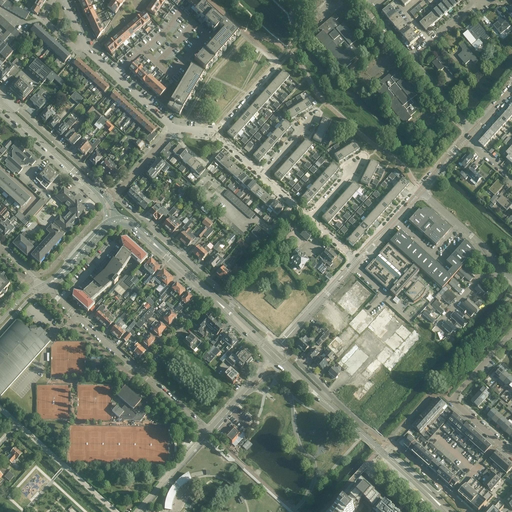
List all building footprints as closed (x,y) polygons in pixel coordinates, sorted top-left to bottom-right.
[(121,5),(113,0),(112,0),(110,4),(118,10),(121,5)] [(195,12),(203,2),(200,0),(198,0),(193,6),(196,10),(194,12),(195,12)] [(452,0),(448,0),(446,2),(452,9),(457,5),(452,0)] [(162,8),(152,1),(149,6),(158,11),(160,7),(161,8),(162,8)] [(43,5),(37,2),(34,7),(40,10),(43,5)] [(89,2),(81,6),(83,10),(83,11),(91,7),(91,6),(89,2)] [(203,2),(195,12),(215,31),(219,27),(224,31),(198,60),(197,59),(196,59),(196,58),(194,60),(205,70),(238,34),(224,21),(223,22),(208,8),(209,8),(209,7),(203,2)] [(446,2),(442,5),(448,13),(452,9),(446,2)] [(118,10),(110,4),(107,8),(115,14),(118,10)] [(442,5),(438,9),(444,16),(448,13),(442,5)] [(158,11),(149,6),(146,10),(155,16),(158,11)] [(382,13),(386,17),(393,11),(390,6),(382,13)] [(40,10),(34,7),(31,12),(37,15),(40,10)] [(91,7),(83,11),(85,15),(94,11),(91,7)] [(496,9),(503,18),(493,26),(501,35),(504,31),(510,26),(504,19),(506,17),(498,7),(496,9)] [(438,9),(433,13),(439,20),(444,16),(438,9)] [(94,11),(85,15),(87,20),(96,16),(94,11)] [(393,11),(386,17),(389,21),(397,15),(393,11)] [(143,13),(139,16),(148,26),(151,22),(143,13)] [(433,13),(429,16),(435,24),(439,20),(433,13)] [(350,63),(359,54),(351,45),(357,40),(343,24),(340,26),(336,21),(338,19),(335,15),(316,30),(320,34),(316,38),(344,71),(351,64),(350,63)] [(397,15),(389,21),(393,25),(400,19),(397,15)] [(96,16),(87,20),(90,24),(90,25),(100,20),(100,19),(98,20),(96,16)] [(148,26),(139,16),(136,20),(143,28),(146,25),(147,26),(148,26)] [(429,16),(424,20),(430,27),(435,24),(429,16)] [(400,19),(393,25),(396,29),(404,23),(400,19)] [(100,20),(90,25),(92,29),(102,24),(100,20)] [(143,28),(136,20),(132,23),(138,31),(142,28),(143,28)] [(424,20),(420,24),(426,31),(430,27),(424,20)] [(102,24),(92,29),(97,40),(110,21),(102,24)] [(138,31),(132,23),(128,26),(134,34),(138,31)] [(404,23),(396,29),(400,34),(407,27),(404,23)] [(30,31),(35,36),(41,30),(36,25),(30,31)] [(468,31),(463,36),(476,50),(482,45),(478,40),(481,37),(485,42),(489,38),(478,25),(469,32),(468,31)] [(134,34),(128,26),(124,30),(130,37),(134,34)] [(407,27),(400,34),(403,38),(411,31),(407,27)] [(46,34),(41,30),(35,36),(40,40),(46,34)] [(130,37),(124,30),(120,33),(127,41),(130,37)] [(411,31),(403,38),(406,42),(414,35),(411,31)] [(0,55),(7,48),(15,39),(13,37),(10,35),(8,33),(7,32),(0,39),(0,55)] [(127,41),(120,33),(116,37),(123,44),(127,41)] [(51,39),(46,34),(40,40),(45,45),(51,39)] [(414,35),(406,42),(410,46),(418,39),(414,35)] [(123,44),(116,37),(112,40),(119,48),(123,44)] [(55,43),(51,39),(45,45),(50,49),(55,43)] [(119,48),(112,40),(108,43),(116,53),(117,52),(115,51),(119,48)] [(60,48),(55,43),(50,49),(55,54),(60,48)] [(116,53),(108,43),(104,47),(113,56),(116,53)] [(0,67),(0,68),(3,65),(13,53),(7,48),(0,55),(0,67)] [(65,52),(60,48),(55,54),(60,58),(65,52)] [(467,48),(458,56),(466,65),(469,62),(469,61),(471,60),(474,64),(478,61),(475,57),(467,48)] [(17,69),(21,64),(23,62),(20,60),(25,54),(23,52),(12,64),(17,69)] [(65,52),(60,58),(65,63),(70,57),(65,52)] [(441,56),(432,63),(440,72),(445,68),(447,70),(446,70),(451,76),(455,72),(441,56)] [(28,69),(37,59),(34,57),(26,66),(28,69)] [(74,65),(79,70),(83,65),(78,60),(74,65)] [(40,64),(36,61),(31,66),(27,71),(31,74),(35,69),(40,64)] [(133,73),(140,64),(137,61),(129,70),(133,73)] [(24,66),(21,64),(17,69),(12,64),(11,65),(8,63),(6,66),(8,67),(6,68),(0,75),(0,80),(1,81),(4,84),(11,76),(13,79),(24,66)] [(34,77),(44,67),(40,64),(35,69),(31,74),(34,77)] [(137,76),(143,70),(139,66),(141,65),(140,64),(133,73),(137,76)] [(89,69),(83,65),(79,70),(84,75),(89,69)] [(204,74),(191,66),(190,68),(192,70),(172,102),(171,101),(167,107),(180,115),(204,74)] [(38,81),(47,70),(44,67),(34,77),(38,81)] [(94,74),(89,69),(84,75),(89,79),(94,74)] [(410,117),(420,109),(412,99),(418,95),(404,78),(401,80),(396,75),(399,73),(396,69),(378,84),(381,88),(377,92),(405,125),(412,119),(410,117)] [(51,74),(47,70),(38,81),(42,84),(46,79),(51,74)] [(140,80),(147,73),(143,70),(137,76),(140,80)] [(283,72),(279,77),(285,82),(289,78),(283,72)] [(144,83),(150,77),(147,73),(140,80),(144,83)] [(99,78),(94,74),(89,79),(94,84),(99,78)] [(148,87),(154,80),(150,77),(144,83),(148,87)] [(285,82),(279,77),(275,81),(281,87),(285,82)] [(23,101),(33,90),(19,78),(9,89),(23,101)] [(104,83),(99,78),(94,84),(99,88),(104,83)] [(152,90),(158,83),(154,80),(148,87),(152,90)] [(281,87),(275,81),(271,85),(277,91),(281,87)] [(109,88),(104,83),(99,88),(104,93),(109,88)] [(156,94),(162,87),(158,83),(152,90),(156,94)] [(277,91),(271,85),(267,90),(273,96),(277,91)] [(160,97),(166,90),(162,87),(156,94),(160,97)] [(40,97),(44,93),(41,90),(30,101),(33,104),(36,107),(35,107),(39,110),(46,102),(40,97)] [(273,96),(267,90),(263,94),(269,100),(273,96)] [(75,93),(70,98),(78,105),(83,99),(75,93)] [(110,98),(115,103),(113,105),(113,104),(110,108),(107,111),(108,111),(120,98),(115,93),(110,98)] [(269,100),(263,94),(259,99),(265,104),(269,100)] [(125,102),(120,98),(108,111),(109,112),(112,109),(112,110),(117,104),(120,108),(125,102)] [(265,104),(259,99),(255,103),(261,109),(265,104)] [(307,100),(301,103),(306,111),(311,107),(307,100)] [(130,107),(125,102),(120,108),(125,112),(123,114),(120,117),(121,117),(130,107)] [(261,109),(255,103),(251,108),(257,113),(261,109)] [(301,103),(296,107),(301,114),(306,111),(301,103)] [(49,112),(52,108),(50,106),(46,110),(47,110),(40,117),(45,122),(52,115),(49,112)] [(88,117),(94,110),(90,106),(84,113),(88,117)] [(135,111),(130,107),(121,117),(122,119),(127,113),(130,116),(128,118),(127,117),(125,120),(126,121),(125,121),(126,122),(135,111)] [(296,107),(291,110),(296,117),(301,114),(296,107)] [(257,113),(251,108),(247,112),(253,118),(257,113)] [(291,110),(287,113),(286,113),(291,120),(296,117),(291,110)] [(99,119),(102,116),(96,111),(93,114),(99,119)] [(140,116),(135,111),(126,122),(127,123),(132,118),(135,121),(130,126),(131,127),(140,116)] [(511,117),(511,115),(507,111),(503,116),(509,121),(511,117)] [(253,118),(247,112),(243,116),(249,122),(253,118)] [(57,121),(59,118),(56,116),(54,118),(48,124),(53,129),(59,123),(57,121)] [(145,121),(140,116),(131,127),(132,128),(137,123),(141,126),(145,121)] [(249,122),(243,116),(239,121),(245,127),(249,122)] [(509,121),(503,116),(501,119),(498,116),(496,118),(504,125),(509,121)] [(323,118),(321,124),(328,127),(331,122),(323,118)] [(504,125),(496,118),(494,119),(497,122),(495,125),(500,130),(504,125)] [(104,125),(110,132),(115,127),(108,121),(104,125)] [(150,125),(145,121),(141,126),(146,130),(150,125)] [(245,127),(239,121),(235,125),(241,131),(245,127)] [(284,121),(280,126),(287,132),(291,127),(284,121)] [(63,124),(57,132),(57,133),(59,135),(59,134),(61,136),(68,128),(70,125),(68,123),(65,126),(63,124)] [(328,127),(321,124),(318,129),(326,133),(328,127)] [(156,130),(150,125),(146,130),(150,135),(146,140),(150,143),(157,136),(153,132),(156,130)] [(241,131),(235,125),(231,130),(238,135),(241,131)] [(252,129),(251,129),(250,128),(249,129),(250,130),(250,131),(254,134),(256,132),(258,130),(254,125),(252,127),(254,129),(253,129),(252,129)] [(500,130),(495,125),(491,130),(496,135),(500,130)] [(280,126),(276,130),(283,136),(287,132),(280,126)] [(326,133),(318,129),(315,134),(323,138),(326,133)] [(496,135),(491,130),(489,132),(486,129),(484,131),(492,139),(496,135)] [(66,140),(69,142),(75,136),(73,134),(74,132),(72,130),(65,138),(66,139),(66,140)] [(238,135),(231,130),(227,134),(233,140),(238,135)] [(276,130),(272,135),(279,141),(283,136),(276,130)] [(492,139),(484,131),(482,133),(485,136),(483,139),(488,144),(492,139)] [(323,138),(315,134),(312,140),(320,144),(323,138)] [(272,135),(269,139),(275,145),(279,141),(272,135)] [(75,136),(69,142),(72,145),(73,144),(74,145),(81,138),(79,136),(77,138),(75,136)] [(123,143),(123,144),(127,147),(131,143),(127,140),(123,136),(117,142),(121,145),(123,143)] [(82,141),(76,148),(78,149),(77,150),(80,152),(89,142),(87,140),(86,141),(84,139),(82,140),(82,141)] [(275,145),(269,139),(265,144),(271,149),(275,145)] [(488,144),(483,139),(479,143),(484,148),(488,144)] [(89,142),(80,152),(83,155),(84,154),(85,156),(88,153),(90,154),(101,143),(97,140),(93,145),(89,142)] [(138,140),(136,143),(134,141),(132,143),(141,151),(145,146),(138,140)] [(9,141),(3,147),(6,150),(12,143),(9,141)] [(306,141),(302,145),(308,151),(312,146),(306,141)] [(247,144),(256,152),(254,149),(252,147),(253,146),(249,142),(247,144)] [(355,142),(349,146),(354,153),(359,149),(355,142)] [(32,166),(36,161),(27,153),(25,154),(23,153),(25,151),(16,143),(11,148),(14,150),(12,152),(12,158),(11,159),(9,157),(5,162),(7,164),(5,166),(14,174),(16,172),(18,174),(22,169),(20,167),(21,166),(27,166),(29,164),(32,166)] [(170,143),(160,154),(167,160),(169,157),(173,153),(176,149),(170,143)] [(250,149),(251,149),(253,151),(255,153),(256,152),(247,144),(246,146),(250,149)] [(271,149),(265,144),(261,148),(267,154),(271,149)] [(308,151),(302,145),(298,150),(304,155),(308,151)] [(349,146),(345,148),(344,146),(343,146),(344,149),(349,156),(354,153),(349,146)] [(178,147),(176,149),(173,153),(177,157),(183,151),(178,147)] [(99,156),(102,152),(98,148),(95,151),(97,153),(90,161),(95,166),(101,159),(99,156)] [(267,154),(261,148),(257,153),(263,158),(267,154)] [(344,149),(339,152),(344,159),(349,156),(344,149)] [(304,155),(298,150),(294,154),(300,160),(304,155)] [(183,151),(177,157),(182,161),(187,155),(183,151)] [(339,163),(344,159),(339,152),(334,155),(339,163)] [(263,158),(257,153),(253,157),(259,163),(263,158)] [(215,160),(219,164),(225,158),(220,154),(215,160)] [(300,160),(294,154),(290,158),(296,164),(301,168),(302,167),(297,163),(300,160)] [(468,154),(459,163),(465,168),(474,159),(468,154)] [(187,155),(182,161),(186,165),(192,159),(187,155)] [(98,168),(103,173),(109,166),(107,163),(110,160),(107,158),(98,168)] [(225,158),(219,164),(224,168),(229,162),(225,158)] [(296,164),(290,158),(286,163),(292,169),(296,164)] [(192,159),(186,165),(191,169),(196,163),(192,159)] [(162,160),(160,162),(159,160),(154,165),(160,171),(161,170),(163,172),(169,165),(162,160)] [(371,160),(368,166),(376,170),(379,164),(371,160)] [(229,162),(224,168),(228,172),(234,166),(229,162)] [(196,163),(191,169),(195,173),(201,167),(196,163)] [(292,169),(286,163),(282,167),(288,173),(292,169)] [(332,164),(328,169),(335,175),(339,170),(332,164)] [(114,170),(108,177),(113,181),(122,171),(124,172),(127,169),(122,165),(116,172),(114,170)] [(160,171),(154,165),(150,170),(156,175),(160,171)] [(109,166),(103,173),(108,177),(114,170),(109,166)] [(234,166),(228,172),(233,176),(238,170),(234,166)] [(376,170),(368,166),(365,171),(373,175),(376,170)] [(201,167),(195,173),(200,177),(205,171),(201,167)] [(288,173),(282,167),(278,172),(284,177),(288,173)] [(44,169),(36,179),(36,180),(41,184),(41,185),(46,190),(58,176),(50,169),(49,171),(46,171),(44,169)] [(328,169),(324,173),(331,179),(335,175),(328,169)] [(464,178),(465,178),(466,179),(468,177),(466,176),(467,175),(472,179),(470,181),(475,185),(476,183),(477,184),(482,178),(472,169),(469,172),(467,171),(462,177),(464,178)] [(156,175),(150,170),(145,175),(152,180),(156,175)] [(238,170),(233,176),(237,180),(243,174),(238,170)] [(373,175),(365,171),(363,176),(371,180),(373,175)] [(0,189),(21,208),(29,199),(0,172),(0,189)] [(284,177),(278,172),(274,176),(280,182),(284,177)] [(153,183),(141,173),(140,175),(143,178),(148,181),(147,182),(151,185),(153,183)] [(324,173),(320,178),(327,183),(331,179),(324,173)] [(243,174),(237,180),(241,184),(247,178),(243,174)] [(371,180),(363,176),(360,182),(368,186),(371,180)] [(247,178),(241,184),(246,188),(251,182),(247,178)] [(320,178),(316,182),(323,188),(327,183),(320,178)] [(402,179),(398,183),(405,189),(409,184),(402,179)] [(498,181),(489,190),(495,196),(504,186),(498,181)] [(251,182),(246,188),(250,192),(256,186),(251,182)] [(323,188),(316,182),(312,187),(319,192),(323,188)] [(353,183),(349,188),(356,194),(360,189),(353,183)] [(398,183),(394,188),(401,193),(405,189),(398,183)] [(134,187),(127,195),(132,199),(139,191),(140,189),(136,186),(134,187)] [(256,186),(250,192),(255,196),(260,190),(256,186)] [(319,192),(312,187),(308,191),(315,197),(319,192)] [(356,194),(349,188),(346,192),(352,198),(356,194)] [(394,188),(390,192),(397,198),(401,193),(394,188)] [(63,189),(56,197),(62,202),(61,202),(63,204),(70,210),(69,211),(71,212),(65,219),(63,217),(61,219),(59,217),(54,223),(55,223),(51,227),(47,232),(51,235),(47,239),(40,247),(38,245),(35,242),(24,233),(20,237),(20,236),(13,244),(27,257),(29,254),(31,256),(31,257),(39,264),(49,254),(49,253),(63,238),(62,237),(78,219),(85,210),(77,203),(78,202),(63,189)] [(139,191),(132,199),(136,203),(142,196),(144,194),(141,192),(142,191),(140,189),(139,191)] [(500,198),(507,191),(505,189),(497,196),(500,198)] [(260,190),(255,196),(259,200),(265,194),(260,190)] [(315,197),(308,191),(305,195),(311,201),(315,197)] [(142,196),(136,203),(140,206),(146,200),(147,199),(152,194),(149,192),(147,194),(146,194),(146,195),(146,196),(144,194),(142,196)] [(352,198),(346,192),(342,197),(348,202),(352,198)] [(390,192),(386,197),(393,202),(397,198),(390,192)] [(265,194),(259,200),(264,204),(269,198),(265,194)] [(311,201),(305,195),(301,200),(307,206),(311,201)] [(146,200),(140,206),(144,210),(151,202),(152,202),(154,204),(158,200),(155,197),(152,201),(150,200),(149,201),(148,202),(146,200)] [(348,202),(342,197),(338,201),(344,207),(348,202)] [(386,197),(382,201),(389,207),(393,202),(386,197)] [(500,200),(497,198),(492,203),(495,205),(497,202),(507,211),(511,205),(502,197),(500,200)] [(269,198),(264,204),(268,208),(274,202),(269,198)] [(344,207),(338,201),(334,206),(340,211),(344,207)] [(382,201),(379,205),(385,211),(389,207),(382,201)] [(274,202),(268,208),(272,212),(278,206),(274,202)] [(150,212),(150,213),(151,214),(150,215),(153,218),(159,211),(161,208),(157,204),(154,208),(150,212)] [(379,205),(375,210),(381,216),(385,211),(379,205)] [(278,206),(272,212),(277,216),(283,210),(278,206)] [(340,211),(334,206),(330,210),(336,216),(340,211)] [(159,211),(153,218),(156,221),(157,219),(158,221),(163,215),(165,217),(169,213),(162,207),(161,208),(159,211)] [(170,218),(163,226),(165,227),(165,228),(166,229),(167,229),(167,230),(175,222),(176,220),(172,217),(177,211),(173,208),(170,212),(167,215),(170,218)] [(9,214),(6,211),(3,209),(0,212),(0,213),(2,216),(1,217),(4,219),(9,214)] [(336,216),(330,210),(326,214),(332,220),(336,216)] [(375,210),(371,214),(377,220),(381,216),(375,210)] [(420,212),(418,210),(418,211),(409,221),(408,221),(436,246),(451,229),(431,211),(430,211),(428,210),(426,210),(424,210),(422,211),(420,212)] [(274,215),(272,213),(271,214),(270,212),(267,215),(271,218),(267,222),(269,224),(276,216),(274,215)] [(0,231),(15,215),(13,213),(10,216),(12,217),(9,221),(7,220),(3,224),(1,221),(0,222),(0,231)] [(332,220),(326,214),(322,219),(328,225),(332,220)] [(371,214),(367,219),(373,224),(377,220),(371,214)] [(15,215),(0,231),(0,232),(2,234),(1,234),(4,237),(6,234),(8,235),(14,228),(10,224),(16,217),(15,216),(15,215)] [(21,221),(20,221),(25,226),(29,221),(25,217),(24,217),(22,219),(21,221)] [(200,238),(213,224),(206,219),(202,224),(206,227),(198,236),(200,238)] [(367,219),(363,223),(369,229),(373,224),(367,219)] [(175,222),(167,230),(168,230),(168,231),(169,232),(170,232),(172,234),(179,226),(181,224),(176,220),(175,222)] [(291,231),(296,226),(291,220),(285,226),(291,231)] [(363,223),(359,228),(365,233),(369,229),(363,223)] [(230,233),(224,227),(222,230),(228,236),(230,233)] [(262,243),(268,237),(256,227),(251,232),(262,243)] [(188,228),(178,239),(180,241),(180,242),(182,244),(188,237),(191,234),(192,232),(190,230),(188,228)] [(306,229),(305,230),(303,228),(299,233),(301,235),(300,235),(307,241),(313,236),(306,229)] [(359,228),(355,232),(361,238),(365,233),(359,228)] [(207,238),(213,231),(210,229),(204,236),(207,238)] [(400,231),(399,231),(400,231),(390,242),(442,289),(475,252),(465,241),(464,241),(465,241),(446,262),(452,268),(447,273),(400,231)] [(355,232),(351,236),(357,242),(361,238),(355,232)] [(188,237),(182,244),(184,246),(185,245),(187,247),(193,240),(195,238),(191,234),(188,237)] [(351,236),(347,241),(353,247),(357,242),(351,236)] [(74,292),(72,298),(76,301),(77,300),(84,307),(83,308),(88,312),(90,310),(92,312),(96,309),(93,306),(95,304),(94,304),(93,305),(92,305),(89,303),(90,302),(87,299),(89,298),(91,300),(94,297),(95,297),(100,291),(101,292),(106,286),(107,287),(109,284),(109,283),(110,281),(114,285),(118,281),(114,277),(116,275),(116,276),(119,273),(118,272),(123,267),(123,266),(128,260),(127,259),(130,256),(128,254),(130,253),(132,255),(133,254),(136,256),(136,257),(134,259),(138,262),(137,263),(140,266),(148,257),(137,248),(136,249),(129,242),(130,241),(126,238),(121,239),(123,249),(122,249),(107,271),(107,272),(104,275),(83,292),(84,293),(83,294),(81,293),(74,292)] [(216,251),(219,247),(221,245),(218,242),(213,248),(216,251)] [(373,260),(365,270),(388,291),(389,292),(395,297),(403,288),(408,293),(406,295),(412,301),(413,303),(412,303),(414,303),(415,302),(416,301),(417,300),(418,300),(420,298),(421,297),(422,297),(422,296),(423,294),(424,293),(425,291),(426,290),(426,288),(426,289),(424,288),(418,282),(415,285),(410,281),(419,271),(413,266),(413,267),(411,265),(388,244),(379,254),(380,255),(374,261),(373,260)] [(198,246),(192,253),(197,257),(206,247),(204,245),(201,249),(198,246)] [(206,247),(197,257),(199,258),(199,259),(200,260),(201,260),(201,261),(207,254),(211,251),(206,247)] [(322,260),(320,262),(322,264),(332,253),(328,249),(319,258),(322,260)] [(301,270),(309,261),(305,258),(306,257),(304,255),(303,256),(300,254),(301,253),(298,250),(287,261),(291,265),(293,263),(297,267),(297,268),(298,270),(300,269),(301,270)] [(332,253),(322,264),(317,269),(322,274),(324,271),(326,268),(323,266),(326,263),(330,267),(332,264),(332,263),(337,257),(336,257),(332,253)] [(213,269),(220,261),(215,257),(208,264),(213,269)] [(148,272),(155,264),(155,262),(153,261),(152,261),(150,260),(143,268),(145,270),(148,272)] [(137,263),(136,263),(121,280),(122,281),(123,281),(140,266),(137,263)] [(155,275),(154,274),(160,268),(158,266),(158,265),(156,264),(155,264),(148,272),(150,274),(151,275),(148,279),(144,283),(143,285),(145,287),(146,285),(150,281),(155,275)] [(225,266),(217,274),(219,276),(219,277),(220,278),(221,278),(222,279),(229,270),(227,268),(228,267),(226,266),(225,267),(225,266)] [(234,269),(231,272),(233,274),(234,273),(235,275),(237,273),(239,275),(243,270),(240,268),(238,269),(236,267),(235,268),(234,269)] [(229,270),(222,279),(223,281),(224,281),(226,283),(234,274),(233,274),(231,272),(229,270)] [(162,282),(168,275),(168,274),(166,272),(165,273),(163,271),(157,277),(156,276),(155,275),(150,281),(151,281),(150,282),(152,284),(155,281),(159,285),(162,282)] [(473,279),(463,271),(461,274),(471,282),(473,279)] [(0,297),(0,298),(1,298),(3,296),(5,295),(6,292),(7,290),(5,288),(12,283),(12,282),(8,285),(6,282),(7,281),(7,280),(5,278),(3,276),(1,275),(0,274),(0,297)] [(173,279),(171,278),(171,277),(169,275),(168,275),(162,282),(164,283),(163,284),(166,287),(166,286),(167,286),(173,279)] [(464,288),(453,278),(450,281),(451,281),(449,284),(459,294),(464,288)] [(120,279),(108,293),(110,295),(122,281),(121,280),(120,279)] [(337,302),(352,316),(373,293),(357,279),(337,302)] [(120,293),(123,290),(125,292),(129,287),(127,285),(123,281),(119,286),(116,289),(120,293)] [(172,296),(181,287),(179,285),(179,284),(178,283),(177,283),(176,283),(171,289),(173,291),(170,294),(172,296)] [(493,298),(479,285),(474,290),(488,303),(493,298)] [(185,291),(185,290),(185,289),(183,288),(182,288),(181,287),(172,296),(174,298),(177,295),(179,297),(185,291)] [(128,289),(122,296),(125,299),(132,292),(128,289)] [(448,290),(443,296),(441,298),(449,305),(456,298),(448,290)] [(183,303),(190,296),(190,295),(190,294),(189,293),(187,293),(180,301),(182,302),(179,305),(181,307),(184,304),(183,303)] [(193,298),(190,296),(183,303),(184,304),(181,307),(179,305),(175,309),(173,307),(171,309),(170,308),(177,315),(179,314),(186,306),(193,298)] [(480,308),(484,300),(480,298),(476,305),(480,308)] [(150,299),(144,305),(148,310),(155,303),(150,299)] [(468,299),(464,303),(477,314),(480,310),(468,299)] [(434,303),(431,306),(441,315),(443,312),(439,308),(441,305),(438,302),(436,305),(434,303)] [(463,303),(458,308),(472,320),(477,316),(463,303)] [(367,327),(387,344),(362,373),(368,379),(382,363),(391,371),(423,335),(387,304),(376,317),(370,312),(369,313),(363,308),(349,324),(361,334),(367,327)] [(95,318),(98,321),(105,314),(108,311),(102,306),(95,314),(96,315),(95,315),(96,316),(95,318)] [(177,315),(170,308),(169,309),(167,308),(166,309),(163,307),(160,310),(173,321),(176,317),(176,316),(177,315)] [(153,315),(154,315),(149,310),(144,316),(148,320),(149,320),(149,319),(153,315)] [(173,321),(160,310),(158,312),(162,316),(162,315),(164,317),(162,319),(169,325),(173,321)] [(426,310),(422,315),(433,324),(435,321),(431,317),(433,315),(426,310)] [(103,325),(109,319),(112,316),(107,312),(106,313),(105,314),(98,321),(103,325)] [(466,322),(455,312),(448,320),(462,332),(469,325),(466,322)] [(208,315),(203,320),(207,323),(206,324),(208,326),(213,320),(208,315)] [(107,329),(113,322),(116,319),(112,316),(109,319),(103,325),(107,329)] [(147,322),(148,320),(144,316),(139,322),(143,326),(145,323),(145,324),(147,322)] [(0,337),(0,396),(0,397),(50,341),(45,336),(47,334),(40,328),(28,330),(28,331),(16,320),(0,337)] [(204,326),(206,324),(207,323),(203,320),(198,326),(199,327),(197,330),(199,333),(198,335),(202,339),(204,337),(205,333),(203,332),(202,330),(205,327),(204,326)] [(213,320),(208,326),(207,327),(212,331),(218,325),(213,320)] [(447,320),(441,327),(455,340),(461,333),(447,320)] [(318,321),(315,325),(319,328),(316,331),(316,332),(319,329),(320,330),(324,326),(318,321)] [(139,322),(136,325),(133,327),(136,330),(138,328),(140,329),(143,326),(139,322)] [(155,322),(153,324),(162,332),(166,328),(160,322),(158,325),(155,322)] [(110,332),(115,336),(121,329),(118,327),(120,325),(118,324),(110,332)] [(162,332),(153,324),(151,326),(154,329),(152,331),(158,337),(162,332)] [(223,329),(218,325),(212,331),(217,335),(219,332),(220,333),(223,330),(222,329),(223,329)] [(133,327),(131,329),(128,333),(133,337),(135,335),(133,333),(136,330),(133,327)] [(121,329),(115,336),(119,339),(126,331),(124,330),(123,331),(121,329)] [(323,342),(331,333),(328,330),(316,343),(319,346),(323,342)] [(145,333),(143,336),(152,344),(156,340),(150,334),(148,336),(145,333)] [(183,342),(193,351),(201,343),(190,333),(183,342)] [(225,343),(227,345),(233,338),(228,334),(222,341),(220,343),(222,345),(225,343)] [(152,344),(143,336),(141,337),(144,340),(142,342),(148,348),(152,344)] [(296,345),(300,349),(308,340),(304,336),(296,345)] [(233,338),(227,345),(229,347),(226,349),(229,351),(231,349),(237,342),(233,338)] [(308,340),(300,349),(304,352),(312,343),(308,340)] [(133,343),(131,345),(142,355),(145,351),(140,346),(138,348),(133,343)] [(352,376),(370,356),(355,343),(338,363),(352,376)] [(142,355),(131,345),(128,348),(139,358),(142,355)] [(205,361),(206,360),(205,362),(208,365),(209,363),(220,351),(216,348),(213,346),(202,358),(205,361)] [(312,360),(319,353),(314,349),(308,356),(312,360)] [(239,352),(234,357),(231,353),(225,360),(233,367),(236,364),(241,368),(243,366),(246,365),(248,367),(252,361),(249,358),(251,355),(246,350),(242,354),(239,352)] [(329,356),(319,367),(323,370),(331,361),(329,359),(334,354),(333,353),(332,354),(330,352),(328,353),(329,354),(328,355),(329,356)] [(320,357),(315,363),(319,367),(329,356),(328,355),(329,354),(328,353),(323,359),(320,357)] [(338,373),(341,369),(336,365),(333,369),(333,368),(328,373),(335,379),(339,374),(338,373)] [(494,375),(499,380),(505,373),(501,368),(494,375)] [(238,377),(230,369),(224,375),(226,377),(226,378),(233,384),(232,384),(233,384),(236,381),(235,380),(238,377)] [(505,373),(499,380),(504,384),(510,377),(505,373)] [(368,379),(353,395),(359,400),(374,385),(368,379)] [(145,408),(149,402),(134,389),(131,392),(128,389),(125,386),(116,395),(123,401),(127,405),(122,410),(119,408),(117,406),(112,412),(119,418),(117,420),(121,423),(122,421),(123,422),(128,422),(139,421),(141,419),(145,415),(142,411),(142,410),(145,408)] [(484,387),(479,392),(486,398),(491,394),(484,387)] [(486,398),(479,392),(475,397),(482,403),(486,398)] [(482,403),(475,397),(471,402),(478,408),(482,403)] [(435,403),(444,411),(442,409),(446,405),(438,399),(435,403)] [(441,415),(444,411),(435,403),(431,407),(441,415)] [(441,415),(431,407),(429,409),(427,411),(437,419),(440,416),(441,415)] [(487,416),(492,421),(498,414),(494,409),(487,416)] [(437,419),(427,411),(424,415),(433,423),(437,419)] [(450,427),(459,418),(455,414),(446,423),(450,427)] [(498,414),(492,421),(497,425),(503,418),(498,414)] [(430,427),(433,423),(424,415),(422,417),(422,416),(420,418),(430,427)] [(430,427),(420,418),(418,421),(418,422),(417,423),(426,431),(424,429),(428,426),(429,427),(430,427)] [(461,423),(463,421),(459,418),(450,427),(455,430),(461,423)] [(503,418),(497,425),(501,429),(508,422),(503,418)] [(459,434),(467,424),(465,422),(465,423),(464,422),(463,421),(461,423),(455,430),(455,431),(459,434)] [(511,425),(508,422),(501,429),(506,433),(511,426),(511,425)] [(426,431),(417,423),(413,427),(420,434),(422,435),(426,431)] [(463,438),(471,428),(469,427),(470,426),(467,424),(459,434),(463,438)] [(238,443),(245,435),(236,427),(234,428),(233,427),(224,437),(232,445),(236,441),(238,443)] [(468,439),(475,432),(471,428),(463,438),(464,436),(468,439)] [(468,439),(472,443),(479,436),(475,432),(468,439)] [(409,450),(417,441),(412,437),(410,435),(405,439),(408,442),(404,446),(409,450)] [(472,443),(476,447),(483,439),(479,436),(472,443)] [(479,452),(487,443),(483,439),(476,447),(480,450),(478,452),(479,452)] [(412,453),(420,444),(417,441),(409,450),(412,453)] [(483,456),(491,447),(487,443),(479,452),(483,456)] [(416,457),(424,448),(423,449),(419,446),(421,444),(420,444),(412,453),(416,457)] [(15,448),(10,454),(12,455),(7,460),(11,463),(15,459),(16,460),(22,454),(15,448)] [(421,460),(428,451),(424,448),(416,457),(421,460)] [(493,456),(489,460),(493,464),(501,455),(495,450),(491,455),(493,456)] [(425,464),(432,455),(428,451),(421,460),(425,464)] [(429,468),(436,460),(436,459),(435,460),(431,457),(433,455),(432,455),(425,464),(429,468)] [(493,464),(497,468),(505,459),(501,455),(493,464)] [(505,459),(497,468),(498,468),(502,471),(509,463),(505,459)] [(433,471),(440,463),(436,460),(429,468),(433,471)] [(437,475),(445,466),(444,466),(443,468),(439,464),(440,463),(433,471),(437,475)] [(511,465),(509,463),(502,471),(503,470),(507,474),(509,471),(511,467),(511,465)] [(441,478),(449,470),(445,466),(437,475),(441,478)] [(445,482),(453,473),(449,470),(441,478),(445,482)] [(14,476),(9,471),(4,477),(10,481),(14,476)] [(449,486),(457,477),(453,473),(445,482),(449,486)] [(175,483),(180,488),(183,485),(187,482),(191,480),(188,474),(183,476),(179,479),(175,483)] [(493,474),(490,478),(497,484),(501,481),(499,479),(493,474)] [(457,477),(449,486),(453,489),(459,482),(455,479),(457,477)] [(490,478),(487,481),(494,488),(497,484),(490,478)] [(487,481),(483,485),(490,491),(491,492),(494,488),(487,481)] [(393,511),(394,511),(393,511),(392,511),(363,484),(355,494),(354,495),(353,495),(352,497),(338,511),(393,511)] [(462,490),(458,494),(463,498),(466,493),(470,490),(470,489),(466,485),(462,490)] [(176,494),(178,490),(173,486),(170,491),(168,495),(166,500),(165,505),(165,510),(171,510),(172,505),(172,502),(174,498),(176,494)] [(466,493),(463,498),(467,501),(470,497),(475,493),(470,489),(470,490),(466,493)] [(470,497),(467,501),(471,505),(475,501),(477,498),(478,496),(479,496),(478,496),(475,493),(470,497)] [(475,501),(471,505),(475,509),(479,504),(480,502),(483,500),(479,496),(478,496),(477,498),(475,501)] [(479,504),(475,509),(478,511),(479,511),(483,508),(487,504),(483,500),(480,502),(479,504)] [(490,511),(499,511),(501,510),(504,506),(500,502),(495,507),(490,511)]
